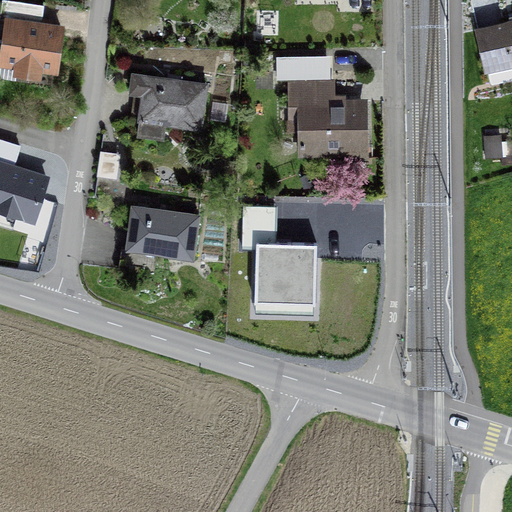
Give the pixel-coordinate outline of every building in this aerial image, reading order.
[(7,19),(1,62),(55,69),(61,26),(47,24),(7,19)] [(511,72),(511,33),(485,39),(493,77),(511,72)] [(302,150),(364,150),(363,102),(333,103),(333,97),(321,97),(317,97),(317,85),(325,85),(325,64),(280,65),(280,87),(290,86),(290,105),(301,105),(302,150)] [(200,133),(206,83),(134,74),(132,91),(143,93),(139,125),(200,133)] [(118,153),(100,151),(97,175),(115,177),(118,153)] [(48,178),(0,162),(0,213),(34,224),(48,178)] [(195,214),(132,207),(125,270),(154,273),(157,246),(191,250),(195,214)] [(257,303),(315,303),(315,242),(283,242),(257,242),(257,303)]
